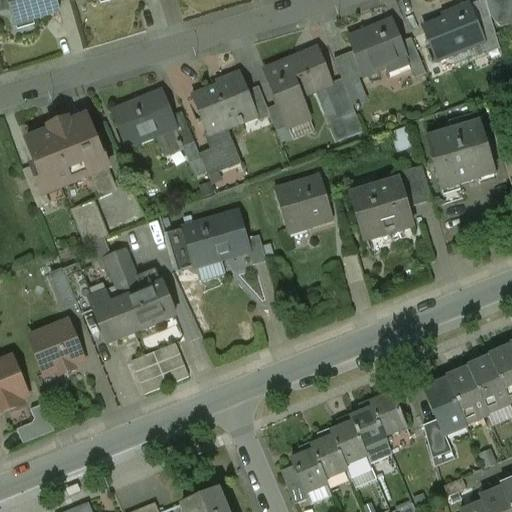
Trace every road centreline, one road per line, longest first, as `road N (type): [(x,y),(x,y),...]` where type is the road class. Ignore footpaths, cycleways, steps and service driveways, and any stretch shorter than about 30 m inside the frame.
road 1 (residential): [(0,98),(331,0)]
road 2 (tertiary): [(511,284),(230,395)]
road 3 (tertiary): [(230,395),(0,489)]
road 4 (residential): [(230,395),(277,511)]
